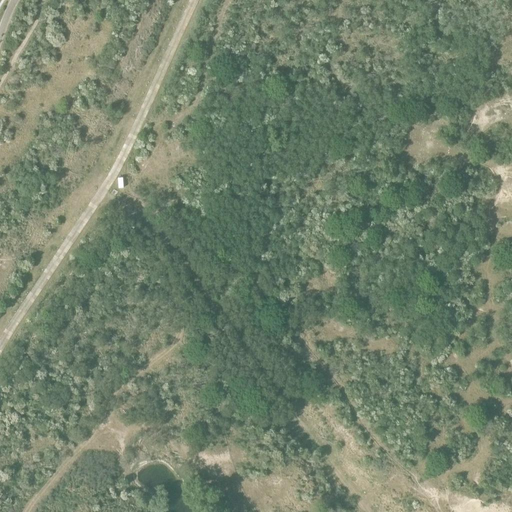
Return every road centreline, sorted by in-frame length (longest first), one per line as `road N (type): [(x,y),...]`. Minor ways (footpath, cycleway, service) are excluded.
road 1 (track): [(102,194),(171,240),(365,511)]
road 2 (track): [(102,194),(194,0)]
road 3 (track): [(0,350),(102,194)]
road 4 (track): [(0,259),(53,245),(88,188),(102,194)]
